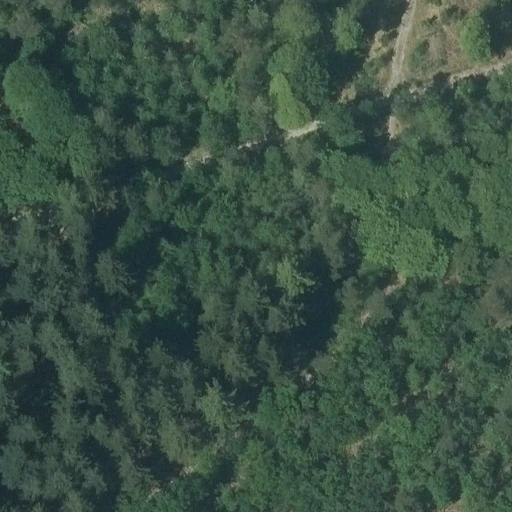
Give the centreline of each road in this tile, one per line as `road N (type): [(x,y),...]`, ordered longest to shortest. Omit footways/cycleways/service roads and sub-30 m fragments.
road 1 (track): [(112,511),(390,236),(409,99)]
road 2 (track): [(409,99),(0,232)]
